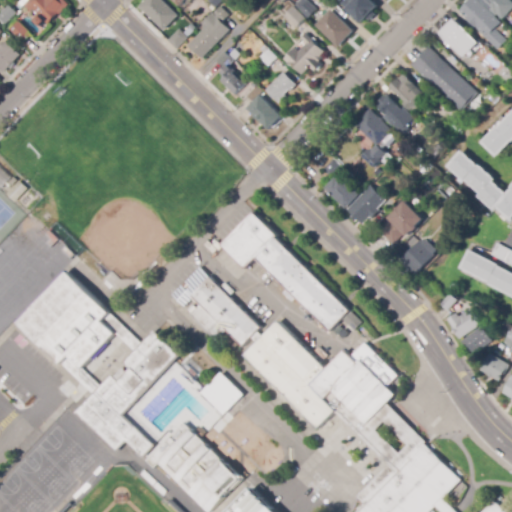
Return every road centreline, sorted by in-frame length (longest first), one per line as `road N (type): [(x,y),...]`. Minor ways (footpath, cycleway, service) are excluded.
road 1 (residential): [(268,168),(414,313),(511,440)]
road 2 (residential): [(101,0),(268,168)]
road 3 (residential): [(268,168),(431,0)]
road 4 (residential): [(105,0),(0,109)]
